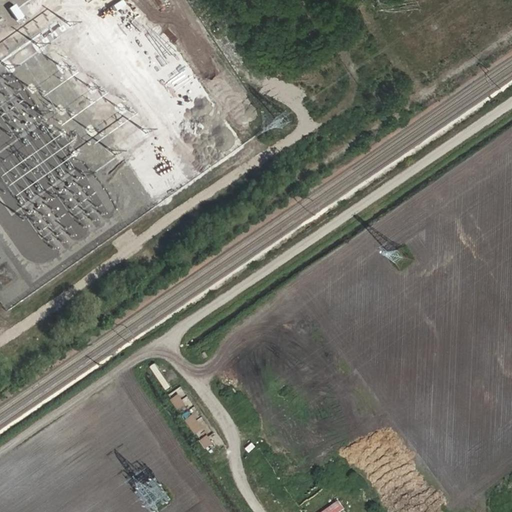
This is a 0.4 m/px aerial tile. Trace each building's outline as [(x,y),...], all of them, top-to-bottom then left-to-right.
[(25,16),(17,4),(10,8),(19,20),(25,16)] [(158,362),(152,366),(166,391),(173,388),(158,362)] [(172,399),(179,410),(188,404),(181,393),(172,399)] [(195,414),(186,421),(197,434),(206,427),(195,414)] [(206,429),(197,435),(201,440),(213,432),(202,414),(198,417),(206,429)] [(207,449),(216,443),(210,434),(201,441),(207,449)] [(340,499),(322,511),(342,511),(347,509),(340,499)]
